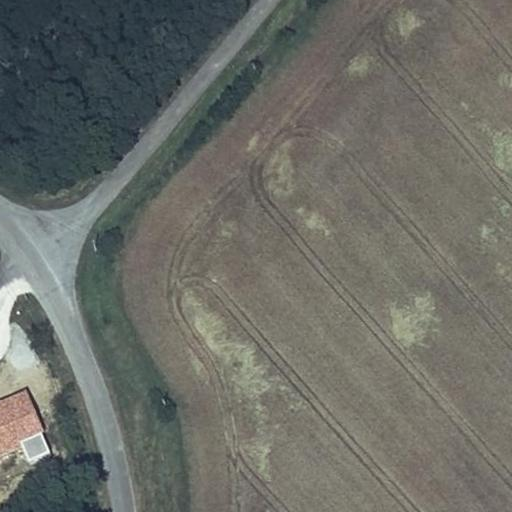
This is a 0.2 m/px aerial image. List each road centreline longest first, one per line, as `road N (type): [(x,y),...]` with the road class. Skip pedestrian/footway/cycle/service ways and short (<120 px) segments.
road 1 (unclassified): [(35,270),(267,0)]
road 2 (tertiary): [(35,270),(84,372),(122,511)]
